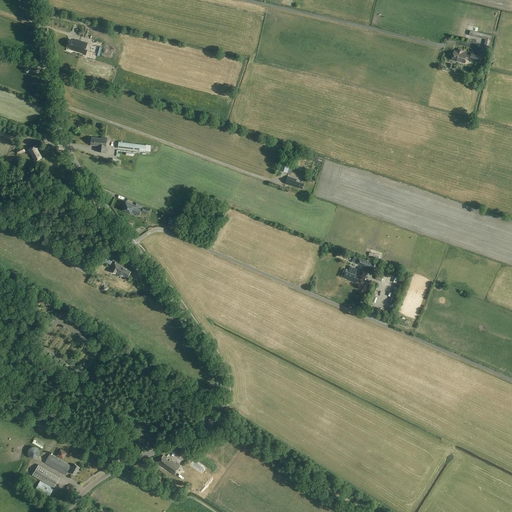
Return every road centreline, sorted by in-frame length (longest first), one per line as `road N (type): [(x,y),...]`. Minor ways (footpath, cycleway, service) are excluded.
road 1 (unclassified): [(511,379),(162,229),(133,244)]
road 2 (tertiary): [(166,446),(214,418),(223,378),(133,244)]
road 3 (track): [(367,511),(220,421)]
road 4 (tertiary): [(65,145),(37,0)]
road 5 (tertiary): [(133,244),(65,145)]
